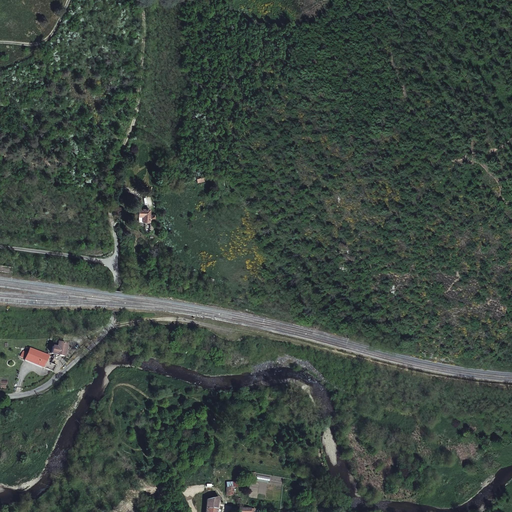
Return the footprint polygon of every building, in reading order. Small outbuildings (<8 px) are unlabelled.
[(149,210),(137,209),(137,221),(148,222),(148,218),(150,218),(150,215),(148,215),(149,210)] [(45,351),(61,352),(65,342),(62,341),(61,340),(54,338),(53,341),(54,342),(53,346),(48,344),(45,351)] [(49,363),(51,360),(45,358),(41,357),(43,353),(24,346),(22,352),(16,350),(14,355),(20,357),(20,358),(50,368),(52,364),(49,363)] [(234,486),(229,486),(229,494),(238,494),(238,486),(242,486),(242,480),(234,480),(234,486)] [(221,497),(212,496),(208,511),(218,511),(220,508),(219,508),(221,497)]
